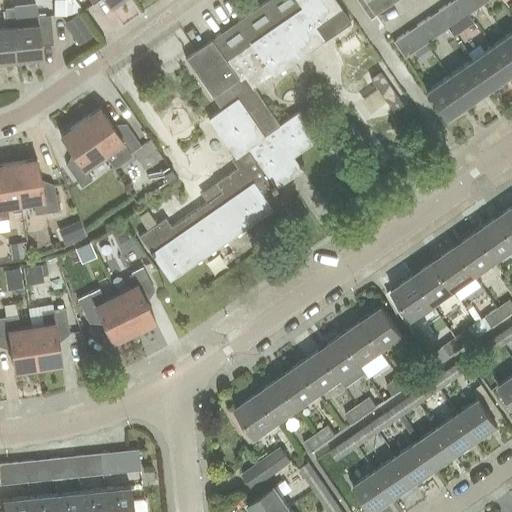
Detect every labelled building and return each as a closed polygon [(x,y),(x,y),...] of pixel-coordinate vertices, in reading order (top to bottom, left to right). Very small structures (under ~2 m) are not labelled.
[(146,231),(138,236),(169,280),(272,209),(261,193),(270,187),(272,190),(301,170),(292,156),(318,138),(298,111),(279,125),(253,87),(271,75),(272,76),(351,21),(336,0),(268,0),(212,39),(186,57),(221,108),(208,117),(242,165),(216,182),(222,191),(172,226),(165,217),(155,224),(146,231)] [(365,0),(375,13),(393,0),(365,0)] [(451,0),(434,12),(446,28),(454,39),(463,33),(460,28),(472,20),(467,13),(457,0),(451,0)] [(457,0),(467,13),(472,20),(490,8),(494,14),(505,6),(501,0),(457,0)] [(36,3),(13,6),(16,25),(38,22),(37,16),(36,3)] [(37,16),(38,22),(16,25),(13,6),(4,7),(6,26),(12,25),(16,60),(42,57),(40,45),(53,43),(50,14),(37,16)] [(434,12),(414,26),(425,43),(446,28),(434,12)] [(81,44),(95,34),(80,13),(67,23),(81,44)] [(0,61),(16,60),(12,25),(6,26),(0,26),(0,61)] [(404,58),(425,43),(414,26),(392,41),(404,58)] [(511,34),(509,31),(488,45),(508,73),(511,70),(511,34)] [(460,41),(457,44),(463,53),(467,50),(460,41)] [(488,45),(467,59),(487,88),(508,73),(488,45)] [(467,59),(446,74),(466,102),(487,88),(467,59)] [(380,71),(370,78),(393,112),(403,105),(380,71)] [(446,74),(425,88),(445,117),(466,102),(446,74)] [(99,108),(80,121),(103,155),(104,155),(114,169),(133,156),(130,152),(141,145),(126,123),(115,130),(99,108)] [(80,121),(60,135),(76,158),(66,165),(81,187),(92,179),(84,169),(103,155),(80,121)] [(37,159),(13,162),(20,203),(32,201),(35,214),(45,212),(58,210),(53,184),(41,186),(37,159)] [(0,219),(8,218),(5,205),(20,203),(13,162),(0,164),(0,219)] [(511,240),(511,207),(496,218),(511,240)] [(148,214),(138,220),(146,231),(155,224),(148,214)] [(495,261),(511,249),(511,240),(496,218),(476,232),(495,261)] [(79,220),(58,229),(65,244),(86,235),(79,220)] [(123,230),(114,234),(119,244),(127,240),(123,230)] [(474,276),(495,261),(476,232),(455,247),(474,276)] [(23,242),(9,244),(12,259),(25,257),(23,242)] [(100,255),(97,243),(83,247),(87,259),(100,255)] [(454,290),(474,276),(455,247),(434,261),(454,290)] [(433,304),(454,290),(434,261),(413,276),(433,304)] [(40,265),(23,268),(26,285),(43,283),(42,274),(40,265)] [(136,284),(115,294),(133,331),(155,321),(143,296),(154,290),(142,267),(131,272),(136,284)] [(20,269),(4,271),(7,290),(23,288),(20,269)] [(411,320),(433,304),(413,276),(391,291),(411,320)] [(99,288),(88,293),(94,305),(105,299),(99,288)] [(88,293),(77,299),(88,322),(100,317),(112,342),(133,331),(115,294),(105,299),(94,305),(88,293)] [(511,312),(511,303),(509,300),(497,308),(504,318),(511,312)] [(37,367),(61,363),(56,336),(69,334),(65,307),(42,311),(44,324),(31,326),(37,367)] [(380,351),(402,336),(381,307),(360,322),(380,351)] [(491,327),(504,318),(497,308),(484,317),(491,327)] [(17,328),(16,315),(0,317),(0,344),(9,343),(13,370),(37,367),(31,326),(17,328)] [(484,317),(468,328),(475,338),(491,327),(484,317)] [(360,366),(380,351),(360,322),(339,336),(360,366)] [(511,324),(495,336),(502,346),(511,338),(511,324)] [(475,338),(468,328),(455,337),(462,347),(475,338)] [(339,380),(360,366),(339,336),(318,350),(339,380)] [(474,351),(481,360),(502,346),(495,336),(474,351)] [(450,356),(462,347),(455,337),(443,345),(450,356)] [(318,395),(339,380),(318,350),(298,365),(318,395)] [(440,388),(461,374),(454,364),(433,379),(440,388)] [(298,409),(318,395),(298,365),(277,379),(298,409)] [(398,377),(405,387),(418,378),(411,367),(398,377)] [(511,375),(498,385),(511,405),(511,375)] [(392,396),(405,387),(398,377),(385,385),(392,396)] [(277,423),(298,409),(277,379),(256,394),(277,423)] [(412,393),(419,403),(440,388),(433,379),(412,393)] [(412,393),(392,408),(398,417),(419,403),(412,393)] [(255,439),(277,423),(256,394),(234,409),(255,439)] [(377,406),(370,396),(356,405),(364,416),(377,406)] [(479,399),(458,413),(477,440),(498,426),(479,399)] [(356,405),(344,414),(351,424),(364,416),(356,405)] [(392,408),(371,422),(377,431),(398,417),(392,408)] [(458,413),(437,428),(456,455),(477,440),(458,413)] [(371,422),(350,437),(356,446),(377,431),(371,422)] [(315,434),(322,444),(336,435),(329,425),(315,434)] [(437,428),(416,442),(435,469),(456,455),(437,428)] [(311,452),(322,444),(315,434),(303,442),(311,452)] [(335,461),(356,446),(350,437),(328,452),(335,461)] [(416,442),(395,457),(414,484),(435,469),(416,442)] [(251,489),(290,461),(288,458),(295,453),(289,444),(281,449),(279,446),(240,475),(251,489)] [(138,450),(127,451),(129,470),(140,469),(138,450)] [(110,452),(101,452),(103,473),(112,472),(110,452)] [(85,454),(76,455),(78,475),(87,474),(85,454)] [(60,457),(51,458),(53,478),(62,477),(60,457)] [(395,457),(374,471),(393,498),(414,484),(395,457)] [(35,459),(26,460),(28,481),(37,480),(35,459)] [(9,462),(0,463),(3,483),(11,482),(9,462)] [(314,490),(323,484),(308,463),(299,469),(314,490)] [(374,471),(353,486),(371,511),(373,511),(393,498),(374,471)] [(329,511),(337,506),(323,484),(314,490),(329,511)] [(275,485),(248,504),(253,511),(281,511),(289,507),(275,485)] [(105,489),(107,511),(147,511),(146,502),(142,499),(133,501),(131,486),(105,489)] [(82,511),(107,511),(105,489),(80,492),(82,511)] [(56,511),(82,511),(80,492),(55,494),(56,511)] [(31,511),(56,511),(55,494),(30,497),(31,511)] [(5,511),(31,511),(30,497),(4,500),(5,511)]
